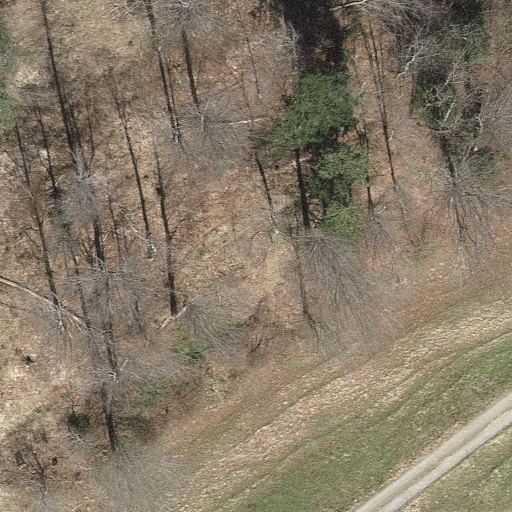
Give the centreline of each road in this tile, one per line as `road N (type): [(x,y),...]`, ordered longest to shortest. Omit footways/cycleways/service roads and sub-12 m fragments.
road 1 (track): [(0,451),(36,426),(201,258),(233,212),(339,151),(369,87),(371,0)]
road 2 (track): [(375,511),(511,409)]
